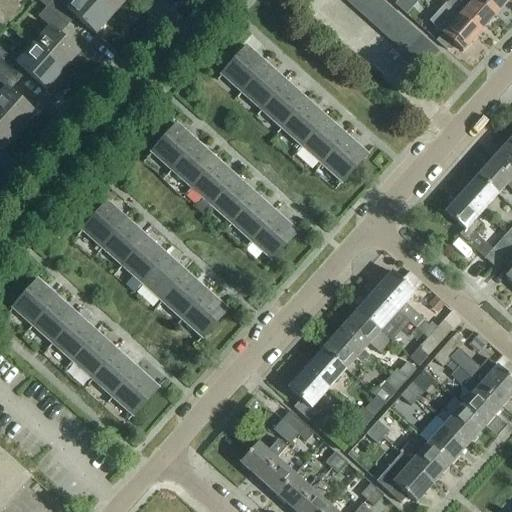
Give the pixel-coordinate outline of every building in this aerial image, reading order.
[(0,0),(0,17),(14,2),(11,0),(0,0)] [(55,0),(54,0),(46,9),(67,28),(75,19),(96,37),(112,18),(92,0),(74,0),(66,9),(55,0)] [(92,0),(112,18),(128,0),(92,0)] [(357,0),(351,7),(360,15),(373,0),(357,0)] [(373,0),(360,15),(369,23),(385,5),(379,0),(373,0)] [(454,0),(451,0),(446,6),(479,35),(495,18),(475,0),(464,0),(460,5),(454,0)] [(475,0),(495,18),(510,0),(475,0)] [(14,2),(0,17),(0,27),(4,31),(23,9),(14,2)] [(369,23),(378,31),(394,14),(385,5),(369,23)] [(479,35),(446,6),(439,14),(452,26),(443,36),(452,44),(463,53),(479,35)] [(49,28),(33,47),(63,73),(80,55),(59,37),(67,28),(46,9),(38,18),(49,28)] [(378,31),(387,39),(403,21),(394,14),(378,31)] [(387,39),(396,47),(412,29),(403,21),(387,39)] [(396,47),(405,55),(421,38),(412,29),(396,47)] [(443,36),(436,43),(446,51),(452,44),(443,36)] [(405,55),(414,63),(430,45),(421,38),(405,55)] [(430,45),(414,63),(423,71),(439,54),(430,45)] [(5,55),(0,60),(0,66),(18,83),(26,74),(46,92),(63,73),(33,47),(17,65),(5,55)] [(221,77),(241,95),(267,66),(247,48),(221,77)] [(0,83),(6,89),(0,95),(0,116),(19,134),(36,115),(10,92),(18,83),(0,66),(0,83)] [(241,95),(261,113),(287,84),(267,66),(241,95)] [(261,113),(281,131),(307,102),(287,84),(261,113)] [(281,131),(301,149),(327,120),(307,102),(281,131)] [(19,134),(0,116),(0,150),(3,153),(19,134)] [(301,149),(321,166),(347,138),(327,120),(301,149)] [(150,154),(171,172),(197,144),(176,125),(150,154)] [(347,138),(321,166),(341,185),(367,156),(347,138)] [(511,144),(509,143),(494,160),(511,176),(511,144)] [(171,172),(191,190),(216,162),(197,144),(171,172)] [(511,176),(494,160),(478,178),(498,196),(506,187),(511,192),(511,176)] [(191,190),(211,208),(236,180),(216,162),(191,190)] [(478,178),(462,196),(482,214),(498,196),(478,178)] [(211,208),(230,226),(256,198),(236,180),(211,208)] [(482,214),(462,196),(445,214),(464,231),(459,237),(469,246),(485,228),(476,220),(482,214)] [(230,226),(250,244),(276,216),(256,198),(230,226)] [(81,233),(101,251),(126,223),(106,204),(81,233)] [(276,216),(250,244),(271,262),(296,234),(276,216)] [(101,251),(121,269),(146,240),(126,223),(101,251)] [(511,248),(511,239),(507,235),(485,260),(494,268),(511,248)] [(121,269),(141,286),(166,258),(146,240),(121,269)] [(141,286),(161,304),(186,276),(166,258),(141,286)] [(374,292),(397,313),(427,340),(436,348),(452,330),(443,322),(434,332),(404,305),(415,294),(391,273),(374,292)] [(161,304),(181,322),(206,294),(186,276),(161,304)] [(10,311),(30,330),(57,300),(36,282),(10,311)] [(374,292),(357,312),(380,333),(397,313),(374,292)] [(206,294),(181,322),(201,340),(226,312),(206,294)] [(437,315),(445,307),(436,298),(428,307),(437,315)] [(30,330),(50,348),(77,318),(57,300),(30,330)] [(357,312),(340,331),(363,352),(369,345),(381,356),(392,343),(380,333),(357,312)] [(50,348),(70,365),(96,336),(77,318),(50,348)] [(340,331),(322,351),(346,371),(356,360),(362,365),(369,358),(362,352),(363,352),(340,331)] [(449,361),(470,379),(503,408),(511,397),(511,381),(496,368),(487,360),(479,370),(458,351),(464,343),(455,335),(440,353),(449,361)] [(70,365),(90,383),(116,354),(96,336),(70,365)] [(429,356),(436,348),(427,340),(420,348),(429,356)] [(322,351),(305,370),(329,390),(346,371),(322,351)] [(441,369),(449,361),(440,353),(433,361),(441,369)] [(90,383),(110,401),(136,372),(116,354),(90,383)] [(397,371),(391,378),(402,388),(416,372),(407,364),(399,373),(397,371)] [(470,379),(458,369),(453,375),(451,377),(463,388),(464,387),(470,379)] [(329,390),(305,370),(288,390),(301,402),(294,410),(310,424),(317,416),(311,410),(329,390)] [(136,372),(110,401),(130,420),(157,390),(136,372)] [(402,388),(391,378),(374,397),(385,407),(402,388)] [(473,394),(462,407),(485,428),(503,408),(470,379),(464,387),(473,394)] [(412,385),(407,392),(418,402),(424,395),(412,385)] [(418,402),(407,392),(401,398),(413,408),(418,402)] [(462,407),(445,426),(468,447),(485,428),(462,407)] [(362,410),(356,416),(368,426),(373,420),(362,410)] [(282,423),(297,436),(305,427),(290,414),(282,423)] [(368,426),(356,416),(351,422),(362,433),(368,426)] [(238,421),(227,433),(236,441),(246,429),(238,421)] [(379,424),(373,431),(383,440),(389,433),(379,424)] [(445,426),(428,445),(452,466),(468,447),(445,426)] [(305,427),(297,436),(307,444),(314,435),(305,427)] [(383,440),(373,431),(367,438),(377,447),(383,440)] [(239,465),(257,481),(275,461),(257,445),(239,465)] [(399,454),(411,464),(434,486),(452,466),(428,445),(416,459),(412,455),(415,451),(408,445),(399,454)] [(0,511),(3,511),(34,479),(0,449),(0,511)] [(325,465),(331,470),(341,459),(335,453),(325,465)] [(341,459),(331,470),(337,476),(347,465),(341,459)] [(257,481),(275,497),(293,477),(275,461),(257,481)] [(434,486),(411,464),(393,484),(395,486),(388,494),(401,505),(408,497),(417,505),(434,486)] [(275,497),(291,511),(293,511),(311,493),(293,477),(275,497)] [(293,511),(325,511),(329,508),(321,501),(331,490),(321,482),(312,493),(311,493),(293,511)] [(361,497),(367,502),(377,491),(371,485),(361,497)] [(377,491),(367,502),(373,508),(383,497),(377,491)]
